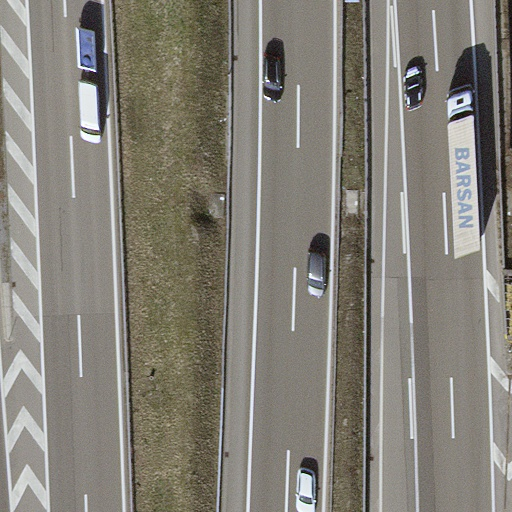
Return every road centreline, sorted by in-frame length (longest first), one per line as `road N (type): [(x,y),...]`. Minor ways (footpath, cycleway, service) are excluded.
road 1 (motorway): [(456,511),(434,0)]
road 2 (motorway): [(66,0),(87,511)]
road 3 (motorway): [(299,0),(287,511)]
